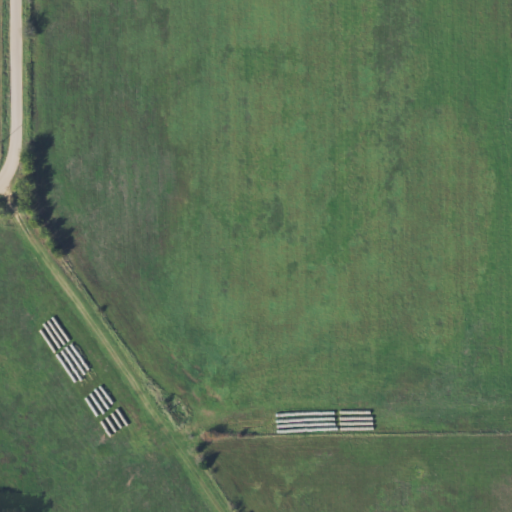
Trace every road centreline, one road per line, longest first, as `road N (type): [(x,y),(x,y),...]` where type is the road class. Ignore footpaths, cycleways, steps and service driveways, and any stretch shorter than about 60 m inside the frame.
road 1 (residential): [(262,511),(207,437),(43,266),(6,190)]
road 2 (residential): [(19,0),(18,167),(0,195)]
